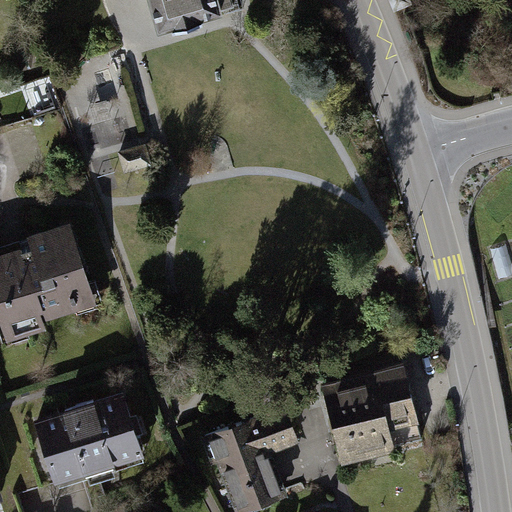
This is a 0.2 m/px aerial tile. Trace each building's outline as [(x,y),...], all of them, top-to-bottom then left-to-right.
[(222,0),(151,0),(157,23),(224,5),(222,0)] [(162,151),(130,157),(133,177),(165,172),(162,151)] [(73,225),(0,247),(0,323),(5,339),(48,326),(44,315),(96,299),(73,225)] [(402,359),(323,381),(345,460),(399,446),(395,431),(420,424),(402,359)] [(120,388),(33,414),(52,478),(139,452),(120,388)] [(285,401),(205,428),(233,511),(282,495),(266,448),(297,438),(285,401)]
